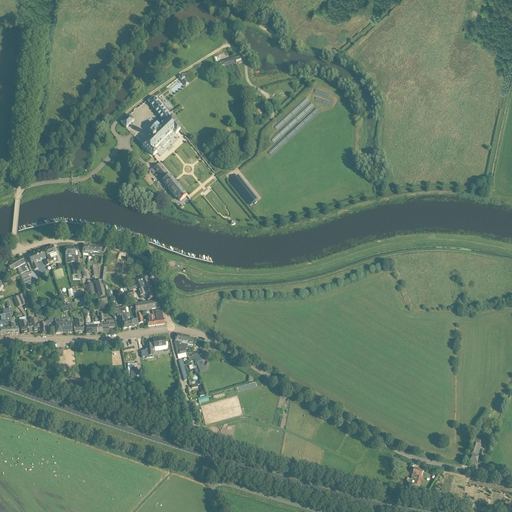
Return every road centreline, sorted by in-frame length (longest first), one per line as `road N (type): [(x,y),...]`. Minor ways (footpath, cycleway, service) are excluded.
road 1 (secondary): [(412,511),(267,474),(0,383)]
road 2 (unclassified): [(511,480),(400,452),(206,337),(171,328)]
road 3 (unclassified): [(17,251),(17,189),(87,178),(151,113)]
road 4 (unclassified): [(171,328),(143,257),(84,240),(17,251)]
road 5 (track): [(17,189),(34,0)]
road 6 (unclassified): [(0,340),(171,328)]
